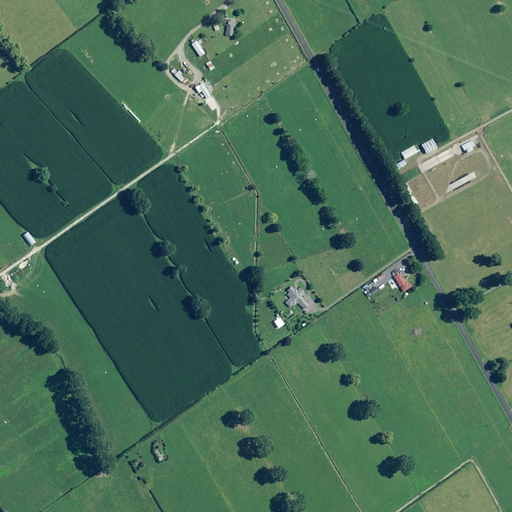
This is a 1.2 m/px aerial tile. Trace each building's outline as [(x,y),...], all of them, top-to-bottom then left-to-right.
[(234,35),(233,35),(233,28),(234,28),(234,25),(235,25),(235,20),(224,19),(224,26),(226,26),(226,32),(225,32),(225,35),(232,36),(232,37),(233,37),(234,35)] [(192,39),(190,40),(192,43),(190,44),(194,49),(193,49),(194,51),(195,50),(199,57),(205,53),(199,44),(202,42),(200,39),(199,40),(198,39),(196,41),(194,38),(193,39),(192,39)] [(177,78),(181,82),(183,81),(185,84),(187,82),(180,75),(181,73),(179,71),(177,72),(174,69),(171,72),(172,73),(173,73),(175,75),(173,76),(176,79),(177,78)] [(210,96),(202,82),(199,83),(200,84),(194,87),(198,94),(202,91),(206,98),(210,96)] [(426,154),(437,148),(436,145),(435,145),(434,144),(435,143),(432,139),(421,145),(426,154)] [(466,154),(473,150),(471,147),(474,146),(471,140),(461,146),(464,151),(466,154)] [(404,160),(420,151),(418,149),(416,151),(413,145),(400,153),(404,160)] [(393,164),(397,170),(400,169),(399,168),(405,165),(403,160),(397,163),(396,163),(393,164)] [(35,242),(28,232),(23,235),(31,246),(35,242)] [(393,278),(387,282),(384,284),(386,286),(389,285),(392,290),(395,288),(396,290),(398,289),(397,287),(399,286),(403,292),(411,287),(409,283),(408,284),(406,281),(404,282),(399,274),(393,277),(393,278)] [(286,300),(287,301),(285,303),(290,307),(292,305),(293,306),(297,303),(304,310),(309,305),(303,299),(304,298),(302,296),(303,295),(302,294),(304,291),(300,287),(297,290),(295,288),(294,290),(291,287),(287,291),(289,292),(287,295),(290,298),(289,299),(287,298),(286,300)] [(164,455),(158,447),(153,451),(158,458),(157,459),(159,461),(162,459),(161,457),(164,455)]
